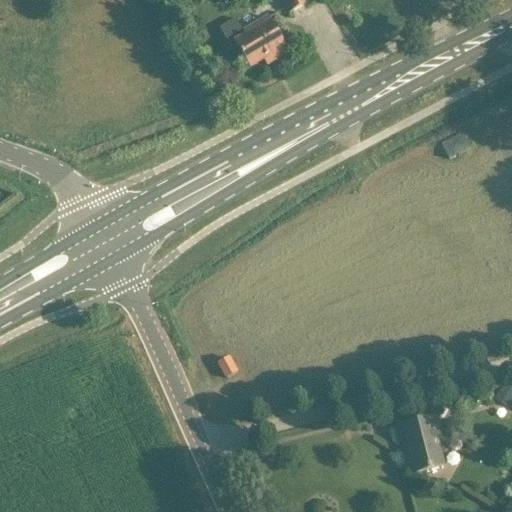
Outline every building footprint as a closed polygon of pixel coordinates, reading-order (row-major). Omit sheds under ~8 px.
[(309,3),(306,0),(278,0),(288,15),(309,3)] [(289,52),(286,47),(269,19),(244,33),(237,20),(220,30),(230,46),(235,43),(250,69),(264,60),(267,66),(289,52)] [(444,159),(467,151),(462,134),(438,142),(444,159)] [(219,364),(227,379),(228,379),(237,374),(228,359),(219,364)] [(494,401),(509,409),(511,403),(511,391),(503,387),(494,401)] [(443,439),(442,438),(437,418),(397,429),(401,445),(403,445),(411,476),(444,468),(437,441),(443,439)]
